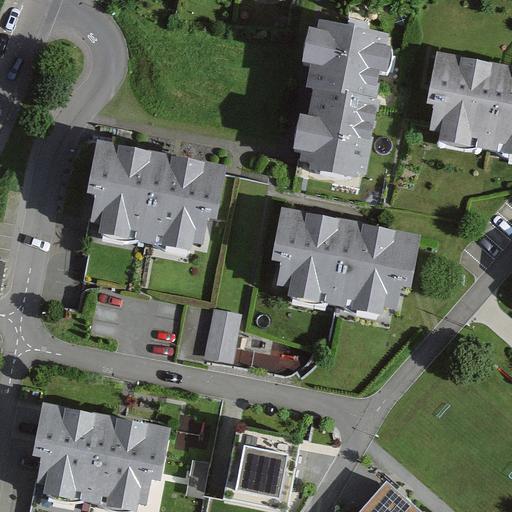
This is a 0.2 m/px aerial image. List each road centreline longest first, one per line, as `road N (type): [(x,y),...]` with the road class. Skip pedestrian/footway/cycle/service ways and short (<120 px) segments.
road 1 (residential): [(47,0),(88,21),(106,57),(104,74),(54,158),(22,319)]
road 2 (residential): [(17,345),(368,419)]
road 3 (residential): [(368,419),(511,256)]
